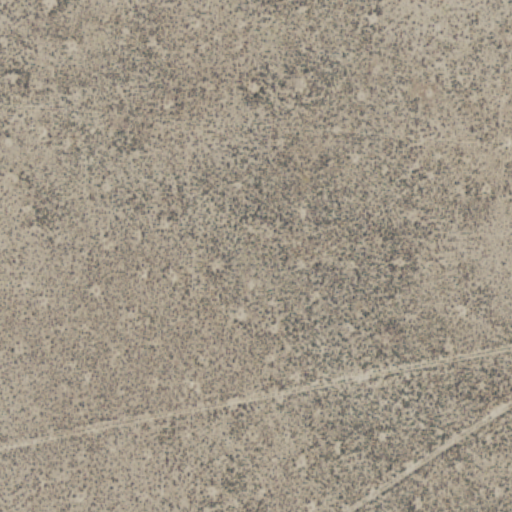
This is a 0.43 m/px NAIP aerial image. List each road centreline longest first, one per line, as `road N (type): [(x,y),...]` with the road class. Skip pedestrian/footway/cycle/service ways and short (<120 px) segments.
road 1 (track): [(511,409),(0,484)]
road 2 (track): [(511,425),(383,511)]
